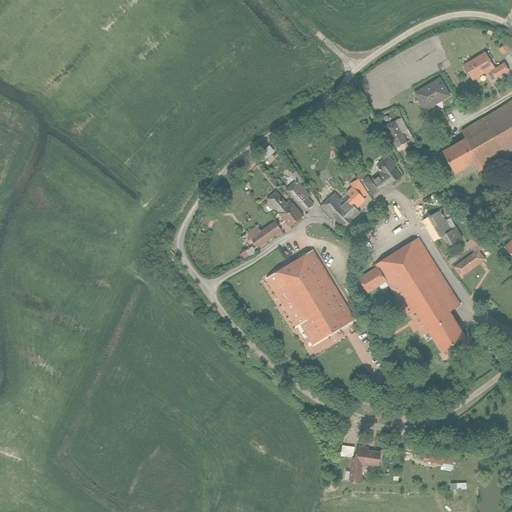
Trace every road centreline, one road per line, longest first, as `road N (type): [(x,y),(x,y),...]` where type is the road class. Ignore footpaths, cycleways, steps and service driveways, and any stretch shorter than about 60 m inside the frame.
road 1 (residential): [(198,279),(174,235),(208,173),(238,146),(317,99),(369,48),(435,11),(479,8),(511,22)]
road 2 (residential): [(511,357),(425,415),(353,418),(256,347),(198,279)]
road 3 (residential): [(198,279),(304,214),(339,220),(375,190),(397,190)]
road 4 (residential): [(397,190),(465,298),(511,330)]
